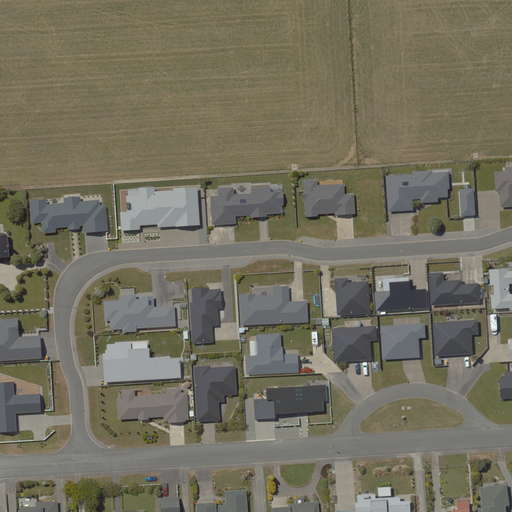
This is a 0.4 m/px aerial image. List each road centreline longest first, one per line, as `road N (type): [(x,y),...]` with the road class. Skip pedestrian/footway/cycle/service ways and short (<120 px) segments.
road 1 (residential): [(82,461),(63,311),(71,282),(95,263),(280,247),(320,255),(463,248),(511,234)]
road 2 (residential): [(82,461),(342,446)]
road 3 (residential): [(342,446),(370,405),(419,392),(452,400),(486,438)]
road 4 (residential): [(342,446),(486,438)]
